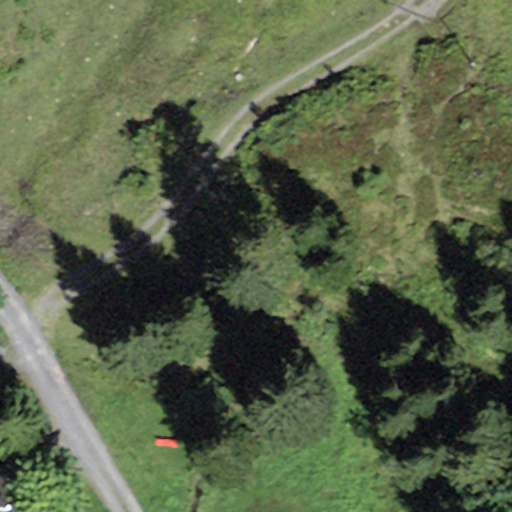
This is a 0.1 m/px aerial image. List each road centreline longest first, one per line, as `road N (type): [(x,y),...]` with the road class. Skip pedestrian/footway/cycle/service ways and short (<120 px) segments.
road 1 (track): [(19,329),(139,275),(210,161),(294,82),(386,45),(437,0)]
road 2 (track): [(127,511),(0,303)]
